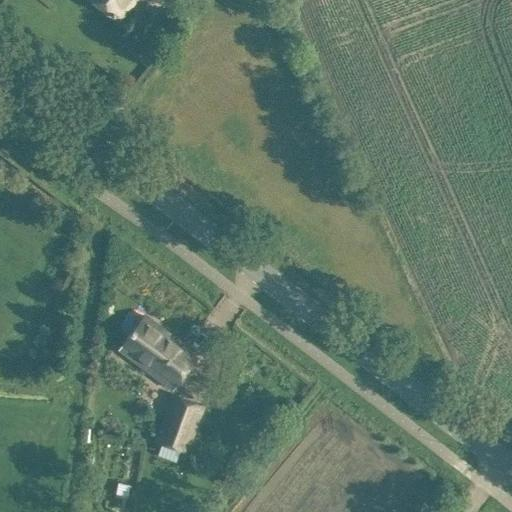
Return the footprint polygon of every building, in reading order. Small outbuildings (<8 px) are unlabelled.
[(95,0),(114,14),(125,0),(95,0)] [(144,315),(118,349),(172,390),(182,376),(194,360),(158,333),(161,328),(144,315)] [(172,395),(166,412),(196,424),(203,407),(172,395)] [(166,412),(155,442),(185,453),(196,424),(166,412)] [(118,483),(116,493),(128,496),(130,486),(118,483)]
